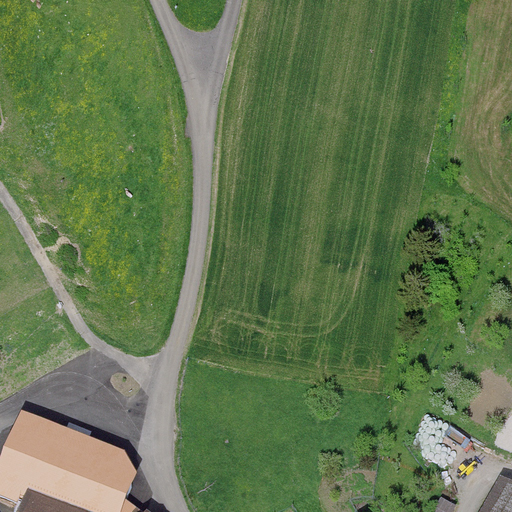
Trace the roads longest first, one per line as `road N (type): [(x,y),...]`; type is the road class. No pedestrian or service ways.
road 1 (unclassified): [(158,0),(209,82),(199,250),(168,375)]
road 2 (track): [(168,375),(130,365),(83,332),(0,188)]
road 3 (residential): [(168,375),(162,458),(200,511)]
